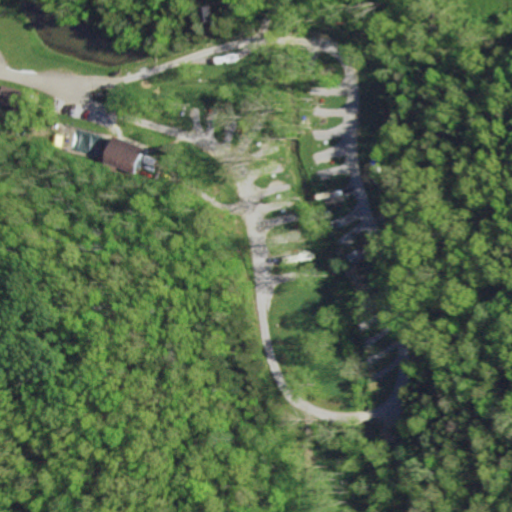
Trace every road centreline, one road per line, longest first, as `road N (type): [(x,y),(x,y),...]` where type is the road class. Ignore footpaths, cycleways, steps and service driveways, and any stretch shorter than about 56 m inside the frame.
road 1 (residential): [(117,82),(269,38),(328,47),(350,72),(347,165),(398,352),(398,380),(387,403),(369,414),(309,410),(287,392),(276,363),(253,197),(244,169),(222,148)]
road 2 (residential): [(222,148),(24,79)]
